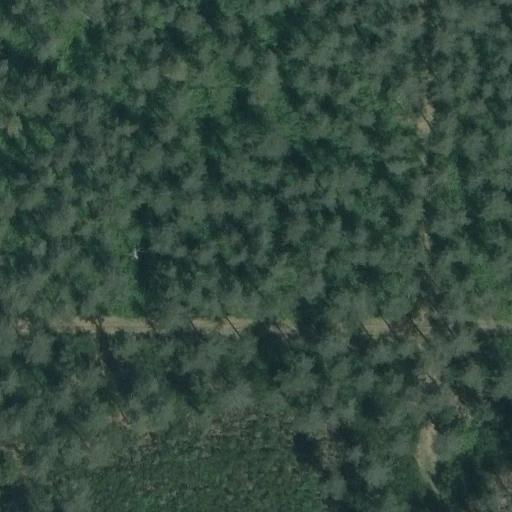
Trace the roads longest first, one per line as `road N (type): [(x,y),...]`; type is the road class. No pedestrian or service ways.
road 1 (track): [(511,327),(0,323)]
road 2 (track): [(422,511),(419,0)]
